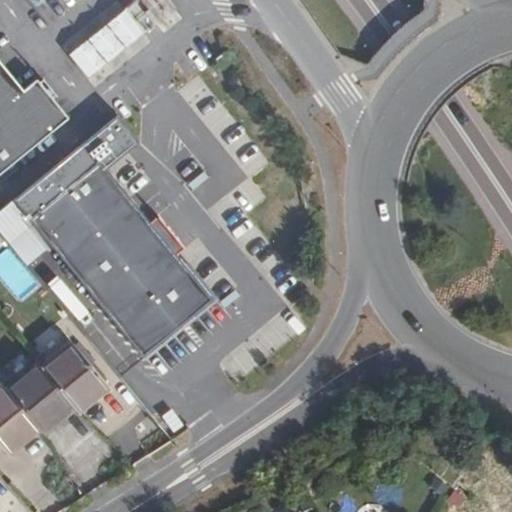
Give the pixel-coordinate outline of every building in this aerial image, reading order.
[(0,0),(0,169),(68,112),(35,76),(22,86),(0,61),(0,0)] [(133,0),(129,0),(122,7),(142,31),(152,22),(133,0)] [(122,7),(103,22),(123,46),(142,31),(122,7)] [(103,22),(86,36),(105,61),(123,46),(103,22)] [(105,61),(86,36),(67,52),(87,76),(105,61)] [(217,305),(106,170),(40,224),(150,359),(217,305)] [(37,352),(33,356),(74,403),(78,407),(108,382),(73,340),(45,361),(37,352)] [(74,403),(33,356),(27,360),(32,366),(5,387),(36,423),(40,428),(74,403)] [(5,387),(2,383),(0,384),(0,444),(4,449),(36,423),(5,387)]
